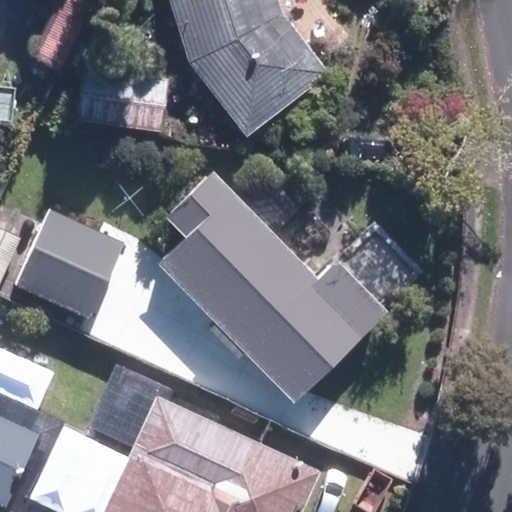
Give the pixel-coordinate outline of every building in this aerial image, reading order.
[(60,63),(97,0),(58,0),(32,46),(60,63)] [(282,13),(277,0),(170,0),(188,52),(245,134),(334,83),(282,13)] [(91,64),(82,116),(157,128),(165,76),(91,64)] [(319,273),(216,166),(167,213),(184,231),(155,259),(291,399),(387,308),(337,256),(319,273)] [(121,238),(47,206),(14,281),(88,314),(121,238)] [(0,283),(23,235),(0,224),(0,283)] [(300,511),(321,465),(157,392),(102,511),(300,511)] [(37,429),(0,413),(0,497),(6,500),(37,429)]
